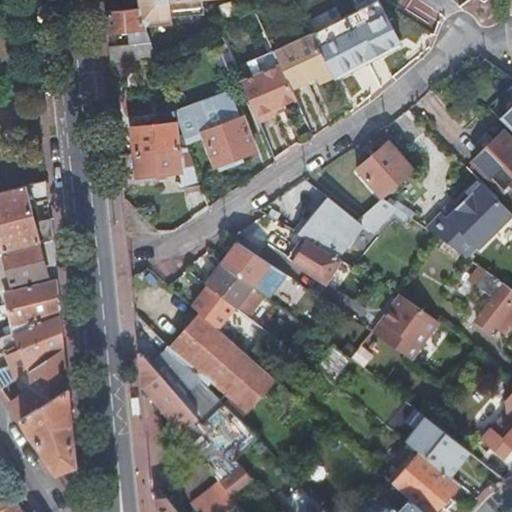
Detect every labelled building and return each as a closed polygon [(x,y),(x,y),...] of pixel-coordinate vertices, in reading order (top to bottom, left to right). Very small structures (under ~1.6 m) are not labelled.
[(137,0),(139,9),(140,9),(147,28),(150,23),(162,21),(170,21),(170,18),(169,12),(168,4),(168,0),(137,0)] [(169,12),(170,18),(203,15),(202,8),(201,0),(168,0),(168,4),(169,12)] [(139,9),(105,13),(107,35),(147,30),(147,28),(140,9),(139,9)] [(384,12),(318,45),(336,78),(401,44),(384,12)] [(318,45),(313,36),(275,54),(281,67),(293,92),(319,80),(321,86),(336,78),(318,45)] [(135,60),(134,45),(108,48),(110,64),(135,60)] [(248,65),(254,78),(281,67),(275,54),(248,65)] [(293,92),(281,67),(254,78),(242,84),(259,124),(285,113),(283,107),(297,101),(293,92)] [(231,92),(175,113),(177,118),(219,102),(227,125),(241,120),(231,92)] [(497,109),(509,121),(511,117),(511,106),(505,101),(497,109)] [(219,102),(177,118),(185,140),(203,134),(215,168),(256,153),(243,119),(241,120),(227,125),(219,102)] [(133,154),(177,149),(175,126),(131,130),(133,154)] [(511,140),(504,133),(492,145),(487,150),(473,163),(475,165),(502,192),(508,186),(511,181),(511,140)] [(487,150),(492,145),(488,141),(483,147),(487,150)] [(383,200),(415,173),(388,142),(356,170),(383,200)] [(199,188),(187,148),(177,149),(133,154),(136,177),(178,173),(180,190),(199,188)] [(475,165),(469,171),(482,184),(496,198),(502,192),(475,165)] [(0,248),(2,254),(51,241),(49,219),(32,222),(27,200),(36,202),(47,199),(45,181),(0,192),(0,248)] [(479,250),(511,216),(511,213),(510,212),(496,198),(482,184),(457,208),(447,219),(441,213),(426,229),(468,259),(478,249),(479,250)] [(510,189),(508,186),(502,192),(505,195),(510,189)] [(505,195),(502,192),(496,198),(510,212),(511,210),(511,187),(510,189),(505,195)] [(330,200),(327,198),(298,236),(305,240),(336,258),(360,226),(375,237),(395,209),(383,200),(359,221),(357,222),(330,200)] [(447,219),(457,208),(452,203),(441,213),(447,219)] [(336,258),(305,240),(291,261),(325,283),(341,261),(336,258)] [(0,292),(2,292),(55,279),(51,241),(2,254),(0,254),(0,292)] [(269,265),(237,244),(221,265),(252,288),(258,278),(269,265)] [(252,288),(221,265),(205,286),(208,288),(223,300),(234,308),(247,319),(261,301),(249,292),(252,288)] [(274,268),(269,265),(258,278),(263,282),(274,268)] [(12,333),(58,315),(55,279),(2,292),(5,306),(0,307),(0,314),(3,314),(5,319),(8,318),(12,333)] [(511,304),(511,291),(505,286),(476,322),(490,333),(511,304)] [(208,288),(191,307),(198,314),(215,329),(234,308),(223,300),(208,288)] [(438,323),(400,296),(372,333),(409,362),(438,323)] [(206,379),(202,383),(240,419),(247,411),(274,382),(215,329),(198,314),(170,347),(206,379)] [(20,377),(62,349),(58,315),(12,333),(0,337),(0,353),(16,341),(19,350),(6,356),(8,364),(14,381),(20,377)] [(170,347),(168,348),(202,383),(206,379),(170,347)] [(202,383),(168,348),(151,366),(182,401),(202,383)] [(29,392),(9,404),(54,473),(73,465),(66,390),(62,349),(20,377),(29,392)] [(151,366),(138,353),(142,391),(168,422),(172,419),(178,427),(174,430),(218,484),(231,498),(252,480),(235,461),(182,401),(151,366)] [(321,377),(331,384),(349,361),(339,353),(321,377)] [(0,369),(0,390),(14,381),(8,364),(0,369)] [(240,419),(202,383),(182,401),(235,461),(258,439),(254,434),(240,419)] [(511,392),(505,401),(505,412),(491,429),(504,441),(511,447),(511,392)] [(471,454),(414,410),(404,422),(414,430),(405,442),(421,454),(452,477),(462,465),(471,454)] [(240,419),(254,434),(261,425),(247,411),(240,419)] [(504,460),(511,450),(511,447),(504,441),(491,429),(490,428),(480,439),(504,460)] [(421,454),(392,487),(412,505),(420,511),(442,511),(444,510),(441,506),(461,485),(452,477),(421,454)] [(231,498),(218,484),(189,508),(192,511),(230,511),(237,506),(231,498)] [(154,500),(154,511),(172,511),(162,499),(154,500)] [(386,511),(376,502),(366,511),(386,511)]
